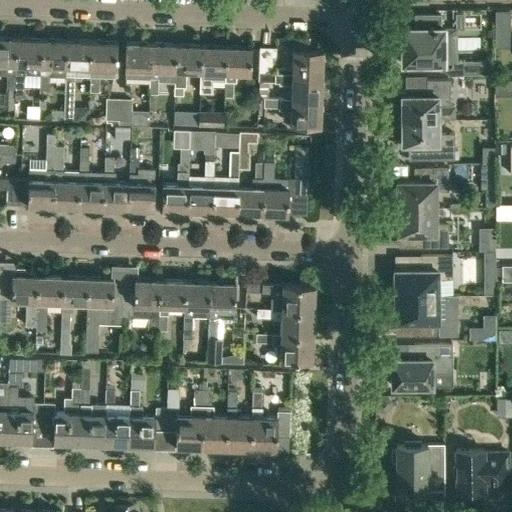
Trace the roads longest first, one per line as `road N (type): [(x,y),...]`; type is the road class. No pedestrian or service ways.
road 1 (residential): [(0,7),(318,20),(358,10)]
road 2 (residential): [(354,246),(0,240)]
road 3 (residential): [(0,477),(307,486),(344,479)]
road 4 (unclassified): [(354,246),(358,10)]
road 5 (unclassified): [(344,479),(354,246)]
